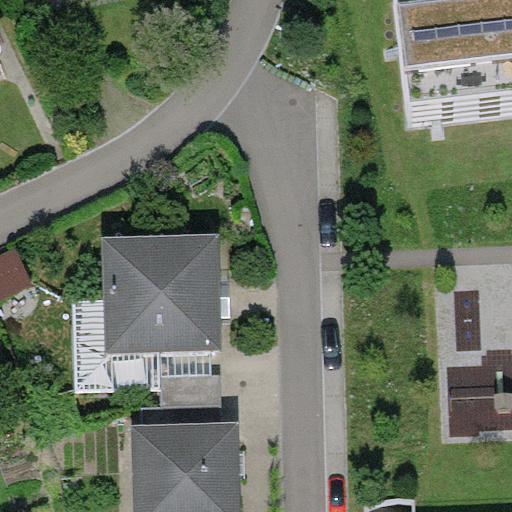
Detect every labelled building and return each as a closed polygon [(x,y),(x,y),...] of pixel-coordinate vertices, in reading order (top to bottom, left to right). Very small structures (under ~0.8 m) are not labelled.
[(511,0),(437,0),(395,5),(398,30),(405,96),(409,131),(511,118),(511,0)] [(0,35),(0,63),(10,59),(0,35)] [(216,250),(109,253),(110,307),(111,360),(218,358),(216,250)] [(111,360),(110,307),(76,308),(78,393),(161,391),(161,380),(219,378),(218,358),(111,360)] [(450,362),(451,432),(506,432),(506,362),(450,362)] [(142,411),(142,441),(225,439),(224,378),(219,378),(161,380),(161,391),(162,411),(142,411)] [(142,441),(138,442),(139,511),(236,511),(235,439),(225,439),(142,441)]
